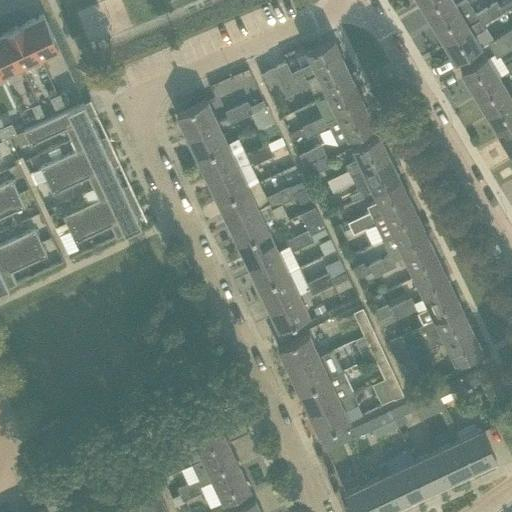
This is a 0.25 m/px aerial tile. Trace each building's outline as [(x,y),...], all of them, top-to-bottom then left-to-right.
[(455,3),(453,0),(419,0),(430,18),(455,3)] [(478,17),(475,12),(466,0),(461,0),(456,3),(455,3),(430,18),(442,38),(468,23),(478,17)] [(495,0),(494,0),(485,6),(492,17),(502,11),(499,4),(496,0),(495,0)] [(485,6),(475,12),(478,17),(468,23),(442,38),(454,59),(471,49),(480,44),(473,33),(483,27),(481,23),(492,17),(485,6)] [(22,23),(38,56),(58,46),(43,14),(24,22),(22,23)] [(19,64),(38,56),(22,23),(4,31),(4,32),(19,64)] [(511,26),(487,41),(496,56),(511,46),(511,26)] [(19,64),(4,32),(0,33),(0,69),(1,73),(19,64)] [(285,60),(275,66),(288,92),(308,82),(305,77),(343,58),(333,36),(306,49),(311,61),(290,70),(285,60)] [(460,68),(472,89),(498,73),(485,52),(460,68)] [(305,77),(308,82),(312,91),(323,85),(326,93),(354,80),(343,58),(305,77)] [(288,92),(275,66),(260,73),(270,91),(271,93),(274,99),(288,92)] [(498,73),(472,89),(484,109),(510,94),(498,73)] [(364,101),(354,80),(326,93),(337,114),(364,101)] [(56,94),(61,104),(69,101),(63,90),(56,94)] [(54,108),(61,104),(56,94),(49,97),(54,108)] [(496,130),(511,120),(511,97),(511,95),(510,94),(484,109),(496,130)] [(65,127),(70,138),(95,126),(89,113),(95,110),(90,98),(23,129),(29,143),(65,127)] [(176,112),(187,134),(217,120),(206,98),(176,112)] [(265,104),(262,98),(249,104),(252,111),(250,112),(257,128),(273,120),(266,104),(265,104)] [(241,116),(250,112),(252,111),(249,104),(247,99),(235,104),(241,116)] [(337,114),(326,119),(329,125),(328,125),(336,141),(347,136),(355,132),(375,123),(364,101),(337,114)] [(43,113),(38,102),(31,105),(36,116),(43,113)] [(230,122),(241,116),(235,104),(224,110),(230,122)] [(329,125),(326,119),(324,114),(313,119),(318,130),(328,125),(329,125)] [(318,130),(313,119),(303,124),(305,129),(308,135),(318,130)] [(227,141),(217,120),(187,134),(197,156),(227,141)] [(511,120),(496,130),(508,150),(511,148),(511,120)] [(4,125),(9,136),(16,133),(11,122),(4,125)] [(0,135),(1,139),(9,136),(4,125),(0,126),(0,135)] [(95,126),(70,138),(75,149),(39,165),(46,179),(113,147),(108,136),(101,139),(95,126)] [(338,171),(343,182),(352,178),(354,177),(352,172),(362,168),(389,155),(379,133),(352,146),(357,156),(345,162),(347,167),(338,171)] [(227,141),(197,156),(207,177),(237,163),(227,141)] [(256,147),(261,159),(272,154),(267,142),(256,147)] [(320,142),(298,152),(303,163),(325,153),(320,142)] [(118,159),(113,147),(46,179),(52,192),(87,175),(92,186),(118,175),(111,162),(118,159)] [(256,147),(244,152),(250,164),(261,159),(256,147)] [(330,164),(325,153),(303,163),(308,175),(330,164)] [(357,188),(349,192),(352,199),(360,195),(373,189),(399,176),(389,155),(362,168),(352,172),(354,177),(352,178),(357,188)] [(207,177),(217,199),(248,184),(237,163),(207,177)] [(333,187),(343,182),(338,171),(328,176),(333,187)] [(62,214),(68,227),(135,196),(130,185),(124,188),(118,175),(92,186),(98,198),(62,214)] [(369,210),(359,215),(364,226),(374,221),(371,216),(410,198),(399,176),(373,189),(377,199),(366,204),(369,210)] [(0,199),(17,192),(11,178),(0,183),(0,199)] [(248,184),(217,199),(228,220),(258,206),(248,184)] [(276,190),(281,202),(293,196),(287,185),(276,190)] [(311,197),(305,185),(294,190),(300,202),(311,197)] [(276,190),(265,195),(267,201),(270,207),(281,202),(276,190)] [(0,215),(23,205),(17,192),(0,199),(0,215)] [(135,196),(68,227),(74,240),(110,224),(115,236),(140,224),(134,210),(141,207),(135,196)] [(420,219),(410,198),(371,216),(374,221),(381,237),(393,232),(420,219)] [(345,219),(365,209),(361,199),(340,210),(345,219)] [(258,206),(228,220),(238,242),(268,227),(277,223),(270,207),(267,201),(258,206)] [(296,233),(302,244),(313,239),(310,232),(324,226),(314,205),(299,212),(307,228),(296,233)] [(359,215),(349,220),(354,231),(364,226),(359,215)] [(395,264),(392,259),(403,253),(430,240),(420,219),(393,232),(381,237),(390,254),(380,258),(385,269),(395,264)] [(0,258),(40,240),(34,227),(0,242),(0,258)] [(268,227),(238,242),(248,263),(278,248),(268,227)] [(296,233),(285,238),(290,250),(302,244),(296,233)] [(46,253),(40,240),(0,258),(0,289),(16,282),(11,270),(46,253)] [(403,253),(413,275),(440,262),(430,240),(403,253)] [(289,270),(278,248),(248,263),(258,284),(289,270)] [(345,269),(340,257),(324,264),(327,271),(317,276),(322,287),(333,282),(330,276),(345,269)] [(385,269),(380,258),(370,263),(375,274),(385,269)] [(440,262),(413,275),(424,296),(451,283),(440,262)] [(289,270),(258,284),(269,306),(299,291),(289,270)] [(311,293),(322,287),(317,276),(305,281),(311,293)] [(416,311),(422,323),(461,304),(451,283),(424,296),(428,305),(416,311)] [(299,291),(269,306),(279,328),(310,313),(299,291)] [(400,301),(406,312),(416,307),(411,296),(400,301)] [(380,325),(394,318),(386,301),(372,308),(380,325)] [(395,317),(406,312),(400,301),(390,306),(395,317)] [(323,304),(314,308),(317,315),(326,311),(323,304)] [(425,342),(421,344),(426,355),(437,350),(434,344),(444,339),(471,326),(461,304),(422,323),(417,325),(425,342)] [(373,329),(362,306),(352,310),(363,334),(373,329)] [(444,339),(455,361),(482,348),(471,326),(444,339)] [(383,351),(373,329),(363,334),(366,340),(373,354),(373,355),(383,351)] [(289,368),(319,354),(308,331),(278,346),(289,368)] [(388,340),(397,361),(412,354),(410,349),(402,333),(388,340)] [(412,354),(397,361),(404,377),(420,370),(415,360),(426,355),(421,344),(411,349),(410,349),(412,354)] [(383,377),(393,372),(383,351),(373,355),(383,377)] [(289,368),(299,389),(330,375),(329,375),(319,354),(289,368)] [(344,368),(329,375),(330,375),(299,389),(309,411),(354,390),(355,389),(344,368)] [(468,386),(480,380),(475,369),(463,374),(468,386)] [(403,393),(393,372),(383,377),(393,398),(403,393)] [(452,388),(449,380),(433,387),(437,396),(452,388)] [(415,406),(437,396),(433,387),(411,398),(415,406)] [(309,411),(320,433),(350,418),(345,408),(359,401),(354,390),(309,411)] [(389,408),(393,416),(408,410),(415,406),(411,398),(389,408)] [(192,435),(219,422),(208,401),(182,413),(188,426),(192,435)] [(367,418),(371,426),(393,416),(389,408),(367,418)] [(348,437),(371,426),(367,418),(344,429),(348,437)] [(60,431),(55,422),(35,435),(40,443),(60,431)] [(197,445),(184,451),(189,462),(192,461),(229,443),(219,422),(192,435),(197,445)] [(482,426),(458,437),(472,467),(496,456),(482,426)] [(323,439),(327,447),(348,437),(344,429),(323,439)] [(184,446),(179,433),(168,439),(173,451),(184,446)] [(450,477),(472,467),(458,437),(436,448),(450,477)] [(159,450),(162,456),(173,451),(168,439),(156,445),(159,450)] [(239,465),(229,443),(192,461),(199,477),(202,483),(213,477),(239,465)] [(414,458),(428,488),(450,477),(436,448),(414,458)] [(177,454),(159,463),(164,475),(166,474),(183,466),(177,454)] [(370,479),(384,509),(406,498),(392,469),(391,469),(385,458),(378,462),(380,474),(370,479)] [(392,469),(406,498),(428,488),(414,458),(392,469)] [(213,477),(223,499),(249,487),(239,465),(213,477)] [(199,477),(188,482),(193,494),(202,490),(199,484),(202,483),(199,477)] [(356,511),(376,511),(384,509),(370,479),(346,490),(356,511)] [(176,488),(179,493),(182,499),(193,494),(188,482),(176,488)] [(166,511),(167,511),(157,490),(146,495),(154,511),(166,511)] [(136,500),(141,511),(154,511),(146,495),(136,500)] [(227,511),(261,511),(254,496),(227,509),(227,511)] [(125,505),(128,511),(141,511),(136,500),(125,505)]
